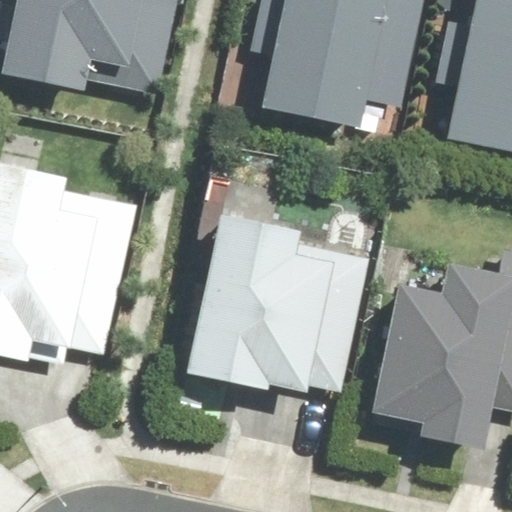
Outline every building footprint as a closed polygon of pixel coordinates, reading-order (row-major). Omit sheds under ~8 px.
[(26,0),(13,63),(96,81),(97,75),(166,90),(185,0),(26,0)] [(265,0),(255,47),(281,52),(272,96),(373,119),(378,96),(408,102),(430,0),(265,0)] [(511,0),(486,0),(461,125),(511,135),(511,0)] [(90,158),(4,137),(0,154),(0,339),(73,357),(77,342),(112,351),(150,196),(84,181),(90,158)] [(316,217),(233,198),(195,359),(281,379),(283,373),(346,388),(378,253),(311,238),(316,217)] [(410,271),(384,399),(433,409),(430,425),(495,438),(502,404),(511,406),(511,242),(509,242),(505,260),(459,250),(453,280),(410,271)]
